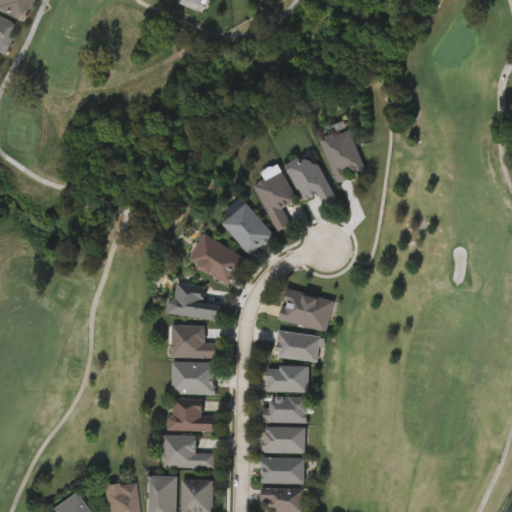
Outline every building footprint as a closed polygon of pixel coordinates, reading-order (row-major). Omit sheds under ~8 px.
[(0,0),(29,0),(20,20),(0,10),(0,0)] [(206,0),(183,0),(183,9),(206,9),(206,0)] [(5,55),(0,52),(0,18),(17,26),(5,55)] [(339,184),(322,142),(352,130),(369,172),(339,184)] [(304,203),(286,167),(314,153),(338,201),(326,207),(320,195),(304,203)] [(284,172),(299,202),(284,210),(293,227),(280,234),(255,187),(284,172)] [(276,238),(251,259),(224,225),(249,205),(276,238)] [(190,263),(207,236),(248,262),(231,289),(190,263)] [(222,323),(171,316),(176,285),(223,292),(220,311),(224,311),(222,323)] [(328,334),(281,322),(289,291),(336,303),(328,334)] [(219,347),(219,360),(172,359),(172,327),(207,328),(207,347),(219,347)] [(322,337),(320,363),(278,360),(279,334),(322,337)] [(217,364),(217,395),(173,395),(173,364),(217,364)] [(310,394),(268,393),(268,368),(310,369),(310,394)] [(308,401),(308,424),(267,424),(267,401),(308,401)] [(217,425),(217,434),(171,432),(172,404),(206,406),(205,424),(217,425)] [(307,429),(307,455),(265,455),(265,429),(307,429)] [(163,469),(164,440),(198,441),(198,455),(216,455),(215,470),(163,469)] [(306,460),(306,486),(264,486),(264,460),(306,460)] [(147,511),(147,478),(179,478),(178,511),(147,511)] [(216,482),(216,511),(184,511),(184,482),(216,482)] [(106,511),(103,488),(135,483),(138,511),(106,511)] [(306,511),(271,511),(271,506),(263,506),(263,490),(306,490),(306,511)] [(50,511),(75,494),(88,511),(50,511)]
